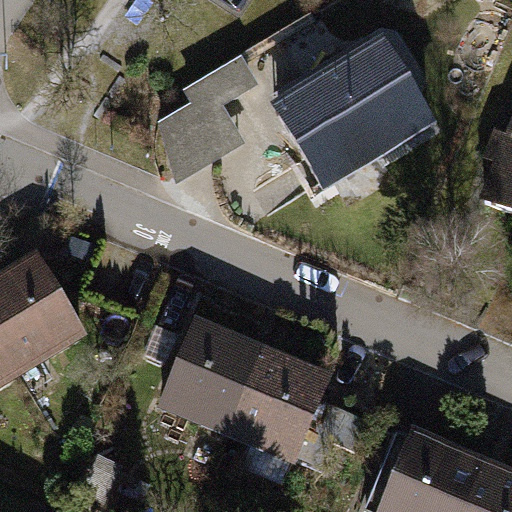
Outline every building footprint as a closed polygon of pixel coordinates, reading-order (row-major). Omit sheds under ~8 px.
[(183,187),(252,158),(232,110),(264,96),(252,67),(150,110),(183,187)] [(420,141),(376,67),(290,117),(334,191),(420,141)] [(511,132),(477,214),(511,229),(511,132)] [(33,266),(0,286),(0,349),(22,384),(83,347),(33,266)] [(252,365),(183,337),(151,418),(221,446),(252,365)] [(0,349),(0,397),(22,384),(0,349)] [(252,365),(221,446),(288,472),(320,391),(252,365)] [(460,511),(480,465),(407,436),(375,511),(460,511)] [(511,511),(511,478),(480,465),(460,511),(511,511)]
